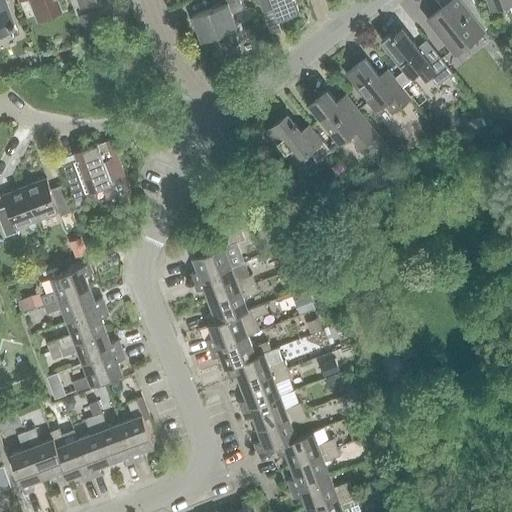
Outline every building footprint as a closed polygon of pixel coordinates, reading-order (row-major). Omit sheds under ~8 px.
[(9,30),(15,28),(4,0),(0,0),(0,29),(8,26),(9,30)] [(56,0),(17,0),(18,1),(21,0),(30,0),(38,20),(60,11),(56,0)] [(238,0),(219,0),(221,4),(192,15),(201,40),(236,27),(231,13),(242,9),(238,0)] [(256,0),(262,12),(273,8),(277,19),(299,10),(295,0),(256,0)] [(454,54),(487,27),(473,0),(435,0),(441,7),(426,19),(454,54)] [(511,14),(511,0),(486,0),(491,11),(508,4),(511,14)] [(105,35),(100,22),(94,25),(89,12),(80,15),(90,41),(105,35)] [(425,79),(429,76),(437,86),(452,74),(426,40),(416,47),(401,27),(395,32),(396,33),(393,35),(391,32),(380,41),(411,80),(420,73),(425,79)] [(212,71),(218,66),(209,56),(203,61),(212,71)] [(375,111),(384,105),(391,113),(411,98),(387,68),(378,76),(364,58),(345,74),(375,111)] [(359,148),(377,134),(351,101),(342,108),(326,88),(308,103),(339,143),(348,135),(359,148)] [(308,152),(316,162),(330,151),(309,124),(299,131),(286,115),(267,130),(275,141),(273,143),(283,156),(286,154),(293,163),(308,152)] [(428,124),(424,128),(424,136),(427,140),(436,134),(428,124)] [(130,196),(131,196),(116,155),(103,160),(97,143),(74,151),(76,159),(62,164),(71,189),(71,188),(74,197),(89,191),(89,192),(101,187),(106,198),(117,194),(122,207),(127,205),(127,204),(130,196)] [(395,159),(385,147),(381,152),(381,165),(384,169),(395,159)] [(46,178),(24,186),(37,220),(58,212),(60,216),(72,211),(62,185),(50,189),(46,178)] [(16,228),(37,220),(24,186),(2,195),(7,205),(0,207),(0,223),(5,236),(17,232),(16,228)] [(229,244),(225,235),(209,241),(212,249),(192,257),(197,270),(190,273),(193,282),(242,264),(233,242),(229,244)] [(69,241),(75,257),(86,253),(80,237),(69,241)] [(280,249),(287,269),(298,265),(290,245),(280,249)] [(40,296),(43,304),(89,287),(85,275),(92,272),(89,262),(50,277),(55,290),(40,296)] [(244,263),(242,264),(193,282),(196,291),(204,288),(209,300),(255,283),(251,274),(249,275),(244,263)] [(299,267),(282,273),(285,281),(302,275),(299,267)] [(255,283),(209,300),(213,312),(206,315),(209,324),(248,310),(247,309),(243,297),(258,291),(255,283)] [(89,287),(43,304),(46,313),(62,307),(67,320),(105,306),(102,297),(94,299),(89,287)] [(31,295),(18,300),(22,311),(35,307),(31,295)] [(303,312),(314,308),(309,295),(298,299),(303,312)] [(213,337),(205,340),(209,349),(247,334),(260,329),(255,317),(267,312),(264,303),(247,309),(248,310),(209,324),(208,324),(213,337)] [(56,338),(59,347),(106,330),(101,317),(108,315),(105,306),(67,320),(71,333),(56,338)] [(306,322),(310,334),(322,329),(317,318),(306,322)] [(78,350),(83,363),(121,348),(118,339),(110,342),(106,330),(59,347),(62,356),(78,350)] [(247,334),(209,349),(212,358),(220,355),(225,368),(226,367),(225,367),(264,353),(271,350),(267,341),(252,347),(247,334)] [(56,338),(46,342),(49,351),(59,347),(56,338)] [(53,360),(62,356),(59,347),(49,351),(53,360)] [(75,390),(122,373),(117,360),(125,357),(121,348),(83,363),(87,375),(72,381),(75,390)] [(264,353),(225,367),(226,367),(229,376),(236,373),(241,385),(287,368),(284,359),(281,360),(277,348),(271,350),(264,353)] [(241,410),(280,395),(275,382),(290,377),(287,368),(241,385),(246,398),(238,401),(241,410)] [(328,377),(325,383),(336,388),(342,376),(336,374),(328,377)] [(51,389),(54,398),(65,394),(61,385),(51,389)] [(292,390),(280,395),(241,410),(245,419),(252,416),(257,428),(303,411),(300,402),(297,403),(292,390)] [(63,400),(67,410),(72,408),(75,402),(73,396),(63,400)] [(154,426),(142,396),(136,399),(147,429),(154,426)] [(132,418),(120,422),(134,461),(143,458),(140,450),(153,445),(136,399),(127,402),(132,418)] [(88,404),(92,415),(101,411),(97,400),(88,404)] [(22,421),(18,411),(7,416),(11,425),(22,421)] [(125,464),(134,461),(120,422),(107,427),(101,411),(92,415),(110,462),(123,457),(125,464)] [(296,438),(296,437),(291,425),(306,419),(303,411),(257,428),(262,440),(254,443),(258,453),(275,446),(274,446),(296,438)] [(90,433),(77,438),(92,477),(101,474),(98,466),(110,462),(92,415),(84,418),(90,433)] [(34,427),(26,431),(43,477),(55,473),(58,480),(67,477),(53,438),(52,438),(40,443),(34,427)] [(92,477),(77,438),(65,443),(59,428),(49,431),(52,438),(53,438),(67,477),(67,478),(80,473),(83,480),(92,477)] [(349,433),(352,441),(366,436),(363,428),(349,433)] [(31,482),(43,477),(26,431),(17,434),(23,449),(10,454),(24,493),(34,489),(31,482)] [(274,446),(275,446),(278,455),(285,452),(290,464),(336,447),(333,438),(318,444),(313,431),(296,437),(296,438),(274,446)] [(290,489),(329,474),(324,461),(339,456),(336,447),(290,464),(295,477),(287,480),(290,489)] [(0,476),(5,489),(11,487),(6,474),(0,476)] [(301,495),(306,507),(352,490),(349,481),(334,487),(329,474),(290,489),(294,498),(301,495)] [(375,500),(385,497),(379,482),(370,485),(375,500)] [(356,498),(352,490),(306,507),(307,511),(358,511),(358,510),(355,511),(350,500),(356,498)] [(244,509),(236,511),(256,511),(251,498),(241,502),(244,509)]
